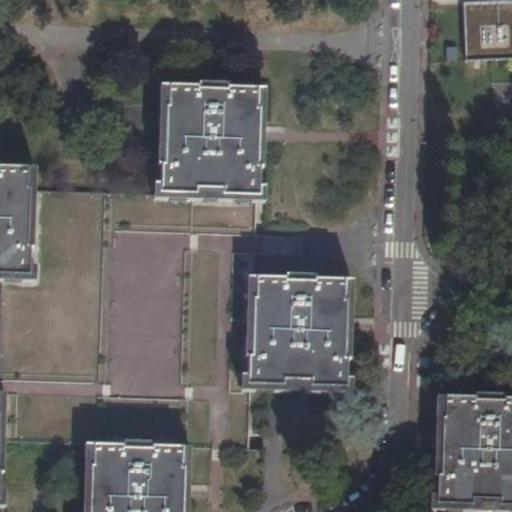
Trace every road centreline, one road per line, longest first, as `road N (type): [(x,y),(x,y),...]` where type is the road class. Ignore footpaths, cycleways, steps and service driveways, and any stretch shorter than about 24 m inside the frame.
road 1 (unclassified): [(409,0),(402,294)]
road 2 (residential): [(402,294),(400,449),(384,485),(357,511)]
